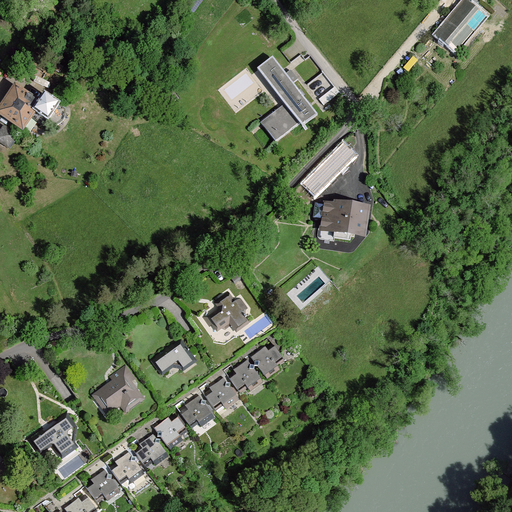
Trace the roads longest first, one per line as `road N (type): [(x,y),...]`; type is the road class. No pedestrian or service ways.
road 1 (residential): [(0,356),(165,296),(216,259)]
road 2 (track): [(216,259),(355,115)]
road 3 (track): [(79,329),(56,278),(0,200)]
road 4 (residential): [(273,0),(355,115)]
